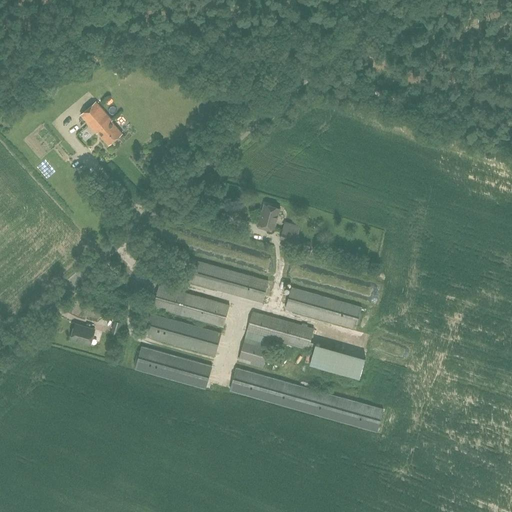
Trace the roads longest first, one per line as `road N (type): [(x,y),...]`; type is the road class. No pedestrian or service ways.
road 1 (track): [(511,121),(303,78),(252,50),(42,47),(0,83)]
road 2 (unclassified): [(0,344),(393,0)]
